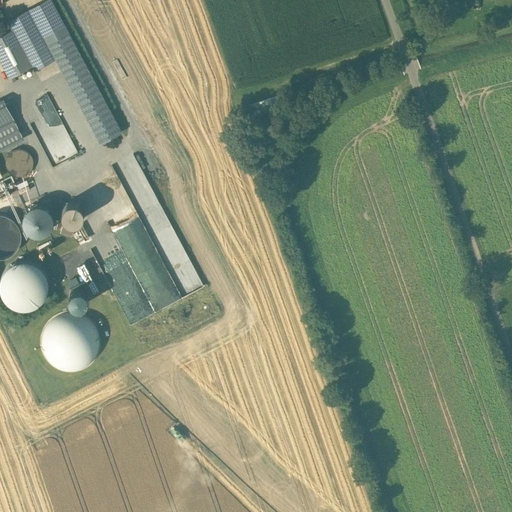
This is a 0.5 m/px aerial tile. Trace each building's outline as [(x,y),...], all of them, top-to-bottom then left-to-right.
[(44,0),(8,20),(13,27),(22,45),(43,34),(64,22),(52,0),(44,0)] [(120,128),(112,112),(64,22),(43,34),(55,57),(100,139),(120,128)] [(13,27),(0,34),(0,57),(10,75),(32,64),(34,68),(55,57),(43,34),(22,45),(13,27)] [(3,98),(0,99),(0,142),(20,133),(3,98)] [(20,146),(15,147),(11,149),(8,152),(5,157),(5,162),(7,168),(11,172),(18,174),(25,173),(30,169),(33,164),(33,159),(32,154),(29,150),(25,147),(20,146)] [(120,301),(129,320),(204,287),(192,261),(185,264),(135,153),(102,168),(105,174),(92,179),(142,291),(120,301)] [(71,199),(68,201),(64,204),(62,207),(62,212),(64,217),(68,220),(74,221),(80,218),(83,214),(84,208),(81,203),(77,200),(71,199)] [(44,204),(37,203),(30,205),(27,208),(24,215),(24,222),(26,227),(31,232),(37,233),(42,233),(47,231),(52,226),(54,217),(51,209),(44,204)] [(0,256),(5,256),(10,253),(15,250),(18,245),(20,240),(21,235),(20,229),(18,223),(15,220),(10,216),(4,214),(0,213),(0,256)] [(34,304),(40,299),(45,294),(47,287),(47,280),(45,273),(41,267),(35,263),(28,260),(21,260),(14,263),(7,268),(3,274),(1,282),(3,290),(6,297),(12,302),(19,305),(27,306),(34,304)] [(84,304),(86,302),(87,299),(88,296),(87,293),(86,291),(84,289),(81,288),(78,288),(75,288),(73,290),(71,292),(70,295),(70,298),(71,300),(73,303),(75,304),(78,305),(81,305),(84,304)] [(83,367),(91,362),(96,355),(99,346),(99,337),(96,328),(91,321),(83,316),(75,313),(66,313),(56,317),(49,323),(44,331),(42,341),(43,351),(48,359),(56,366),(65,369),(75,370),(83,367)]
